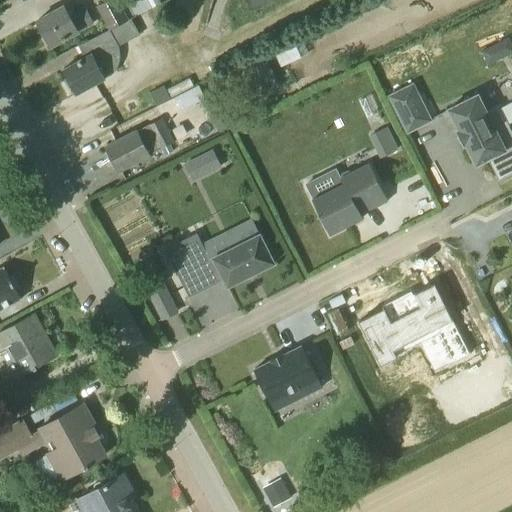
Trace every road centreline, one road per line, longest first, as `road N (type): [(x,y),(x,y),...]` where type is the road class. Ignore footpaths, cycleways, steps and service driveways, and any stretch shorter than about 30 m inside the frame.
road 1 (residential): [(148,373),(441,225)]
road 2 (unclassified): [(148,373),(0,102)]
road 3 (unclassified): [(224,511),(148,373)]
